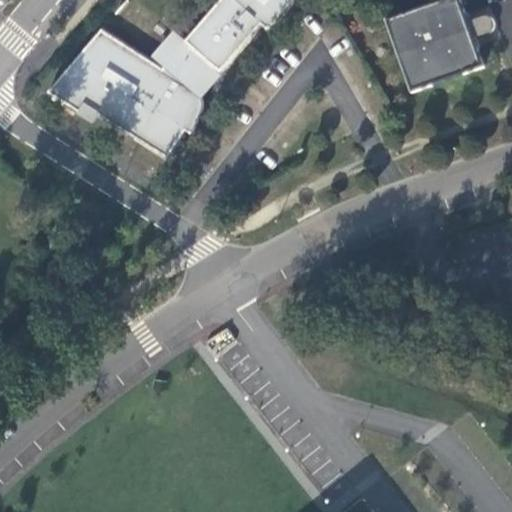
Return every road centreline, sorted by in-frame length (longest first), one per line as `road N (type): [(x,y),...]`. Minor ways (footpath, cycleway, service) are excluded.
road 1 (tertiary): [(511,159),(320,230),(228,282)]
road 2 (unclassified): [(0,110),(201,250),(228,282)]
road 3 (tertiary): [(228,282),(0,449)]
